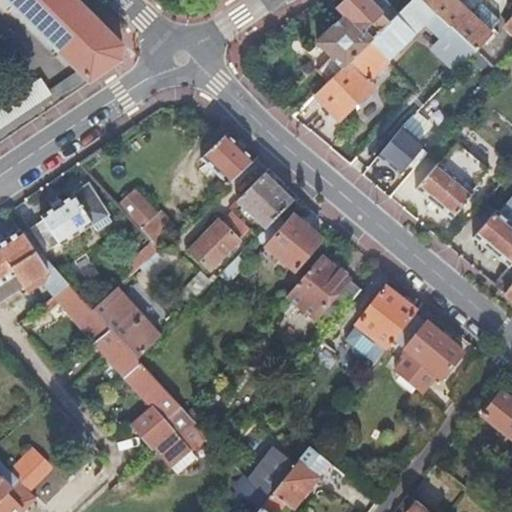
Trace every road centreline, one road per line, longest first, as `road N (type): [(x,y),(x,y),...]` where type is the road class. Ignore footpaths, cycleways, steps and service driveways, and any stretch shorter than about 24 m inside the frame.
road 1 (residential): [(511,333),(181,57)]
road 2 (residential): [(0,178),(181,57)]
road 3 (residential): [(380,511),(511,344)]
